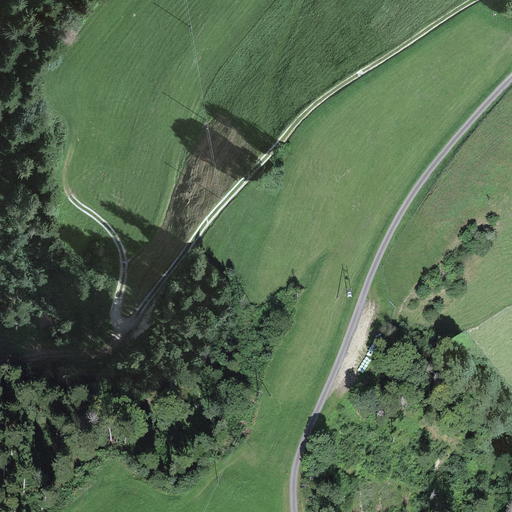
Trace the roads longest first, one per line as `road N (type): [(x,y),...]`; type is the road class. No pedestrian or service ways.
road 1 (track): [(474,0),(307,111),(123,325),(114,319),(122,252),(64,184),(76,130)]
road 2 (track): [(511,77),(446,149),(389,235),(299,453),(294,511)]
road 3 (track): [(0,364),(101,352),(123,325)]
